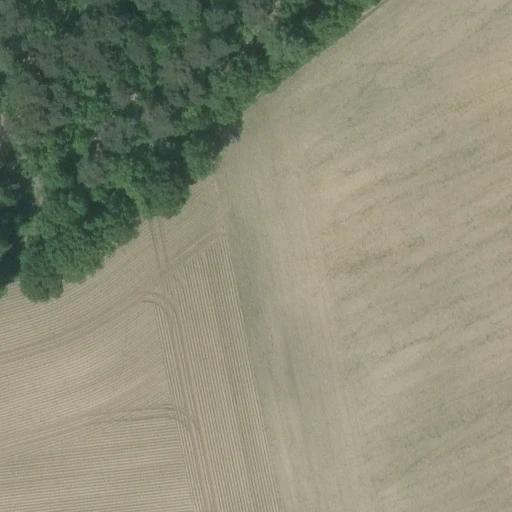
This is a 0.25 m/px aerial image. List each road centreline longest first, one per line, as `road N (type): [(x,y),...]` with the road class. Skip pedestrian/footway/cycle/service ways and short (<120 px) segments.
road 1 (track): [(375,0),(25,241)]
road 2 (track): [(25,183),(50,173),(80,134),(148,0)]
